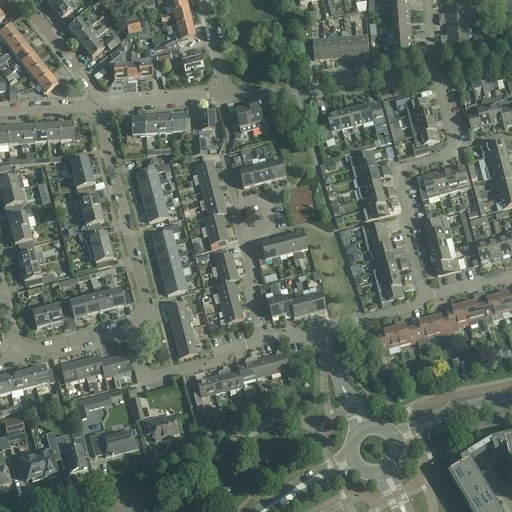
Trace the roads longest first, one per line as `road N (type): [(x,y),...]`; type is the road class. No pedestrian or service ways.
road 1 (residential): [(437,80),(453,147),(396,177),(426,298)]
road 2 (residential): [(128,331),(145,301),(99,119),(89,108)]
road 3 (residential): [(262,338),(205,365),(152,377),(140,371),(128,331)]
road 4 (residential): [(95,94),(111,103),(222,96)]
road 5 (secondary): [(511,397),(391,431)]
road 6 (secondary): [(398,446),(511,398)]
road 7 (residential): [(95,94),(20,0)]
